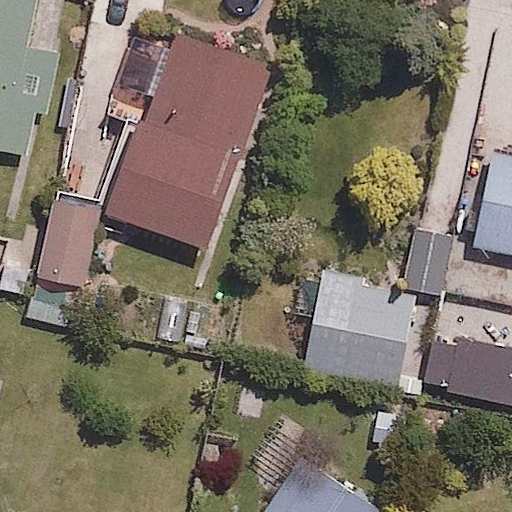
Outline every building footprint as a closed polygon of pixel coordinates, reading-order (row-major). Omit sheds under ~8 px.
[(29,39),(35,0),(0,0),(0,144),(40,150),(56,43),(29,39)] [(284,58),(189,22),(119,208),(215,243),(284,58)] [(511,152),(501,151),(483,258),(511,262),(511,152)] [(116,195),(62,184),(44,267),(98,278),(116,195)] [(455,234),(418,230),(412,283),(450,287),(455,234)] [(422,289),(320,278),(312,359),(414,370),(422,289)] [(511,341),(439,331),(430,395),(511,406),(511,341)] [(397,511),(408,496),(311,433),(259,511),(397,511)]
